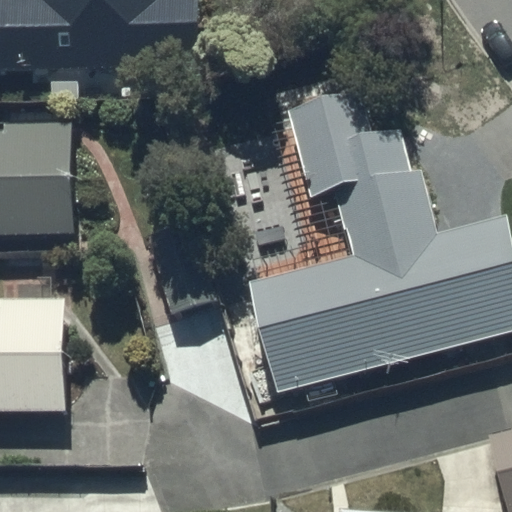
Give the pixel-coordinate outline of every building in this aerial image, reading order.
[(0,0),(0,69),(200,65),(197,0),(0,0)] [(272,355),(284,401),(511,341),(511,231),(510,224),(442,242),(426,181),(418,183),(407,139),(380,147),(369,105),(294,125),(315,208),(338,202),(355,267),(257,292),(265,323),(232,332),(240,363),(272,355)] [(6,144),(0,144),(0,247),(76,247),(75,134),(6,135),(6,144)] [(200,232),(153,248),(178,323),(225,307),(200,232)] [(6,319),(0,319),(0,421),(69,422),(69,309),(6,310),(6,319)] [(511,441),(499,444),(511,499),(511,441)]
